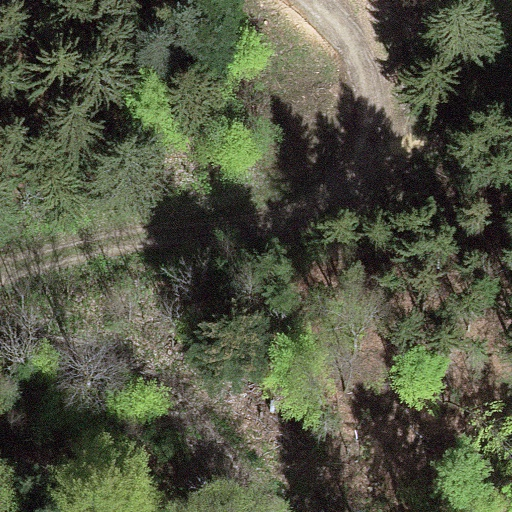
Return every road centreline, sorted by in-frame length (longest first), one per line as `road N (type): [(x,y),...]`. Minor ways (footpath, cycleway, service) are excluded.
road 1 (track): [(0,263),(94,235),(256,217),(333,195),(355,165),(358,74),(341,33),(310,0)]
road 2 (track): [(267,511),(209,432),(69,356),(0,341)]
